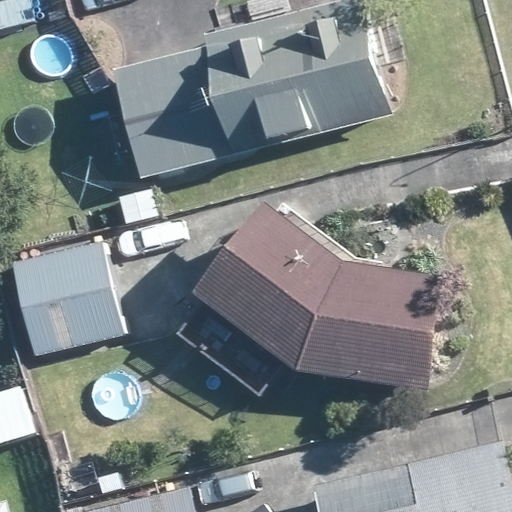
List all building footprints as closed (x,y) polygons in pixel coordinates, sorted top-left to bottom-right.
[(137,184),(201,169),(271,152),(270,149),(385,122),(358,1),(330,8),(310,12),(214,36),(198,38),(203,56),(112,78),(137,184)] [(125,226),(156,221),(151,197),(121,203),(122,210),(125,226)] [(333,272),(317,260),(259,214),(190,303),(203,312),(268,364),(292,382),(423,398),(435,284),(333,272)] [(33,359),(121,340),(101,248),(13,267),(33,359)] [(43,436),(29,389),(0,397),(0,435),(4,448),(43,436)] [(511,511),(511,495),(500,446),(403,470),(414,511),(511,511)] [(63,499),(99,488),(89,454),(53,465),(63,499)] [(191,511),(188,494),(176,497),(109,511),(191,511)]
